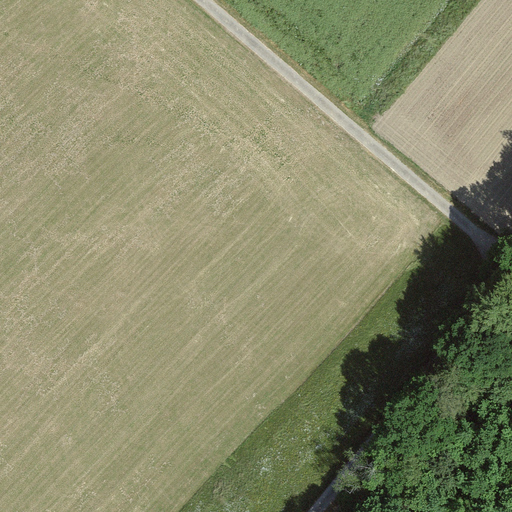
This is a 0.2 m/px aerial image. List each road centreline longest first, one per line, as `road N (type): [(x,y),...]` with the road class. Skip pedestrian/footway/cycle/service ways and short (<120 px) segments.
road 1 (track): [(198,0),(511,268)]
road 2 (track): [(511,273),(312,511)]
